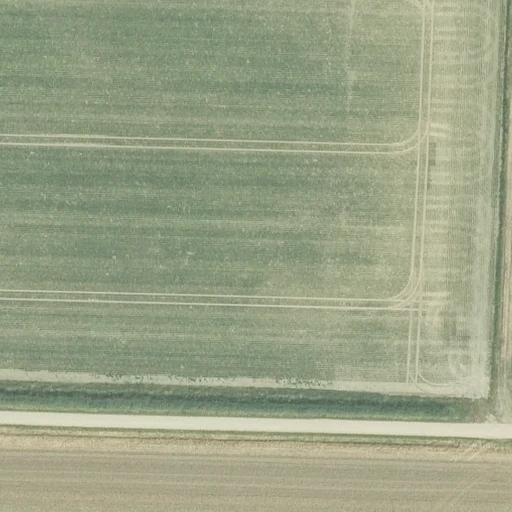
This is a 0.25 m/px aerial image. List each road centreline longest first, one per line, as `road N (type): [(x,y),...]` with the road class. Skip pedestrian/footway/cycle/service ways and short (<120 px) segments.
road 1 (track): [(0,416),(498,427)]
road 2 (track): [(498,427),(511,0)]
